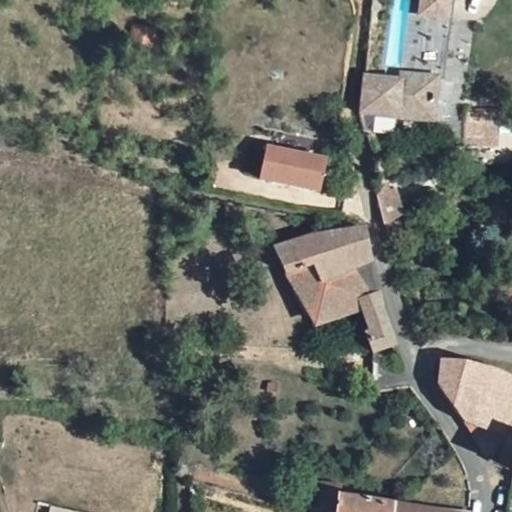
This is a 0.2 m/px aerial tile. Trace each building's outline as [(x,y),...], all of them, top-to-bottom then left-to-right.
[(389,69),(355,68),(352,106),(414,109),(417,65),(389,64),(389,69)] [(446,95),(448,134),(480,132),(477,93),(446,95)] [(253,169),(308,183),(316,152),(261,139),(253,169)] [(390,184),(369,191),(374,221),(402,205),(390,184)] [(263,241),(269,269),(293,315),(343,295),(354,326),(352,327),(360,346),(382,339),(371,319),(370,289),(356,286),(340,257),(359,254),(354,222),(351,221),(303,226),(263,241)] [(431,358),(434,378),(480,448),(482,449),(506,420),(511,406),(511,374),(461,361),(431,358)] [(463,511),(464,505),(394,495),(359,490),(331,486),(333,472),(307,469),(306,483),(316,484),(315,497),(329,500),(327,511),(463,511)]
